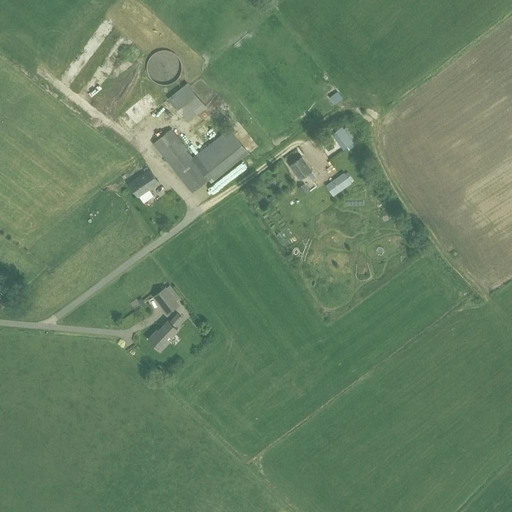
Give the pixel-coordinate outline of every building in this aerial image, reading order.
[(181,73),(182,70),(182,66),(181,63),(180,60),(178,57),(176,55),(174,53),(171,52),(168,51),(164,50),(160,51),(157,52),(154,54),(152,56),(149,59),(148,62),(147,65),(147,69),(148,74),(151,78),(152,79),(155,82),(159,84),(162,85),(167,85),(172,83),(176,80),(179,77),(181,73)] [(193,84),(198,90),(203,87),(198,81),(193,84)] [(187,122),(206,107),(187,83),(169,98),(187,122)] [(135,122),(158,103),(147,90),(124,108),(135,122)] [(192,192),(209,179),(192,158),(193,158),(187,150),(188,149),(171,128),(153,143),(192,192)] [(197,154),(193,158),(192,158),(209,179),(211,182),(249,152),(246,150),(229,128),(197,154)] [(312,180),(316,177),(312,171),(302,157),(290,166),(300,179),(307,174),(312,180)] [(138,196),(159,182),(150,169),(129,182),(138,196)] [(325,185),(333,196),(351,183),(343,172),(325,185)] [(305,184),(299,188),(304,195),(310,191),(305,184)] [(168,314),(179,305),(165,288),(154,296),(164,309),(168,314)] [(169,321),(159,332),(156,329),(147,338),(160,351),(170,342),(168,340),(177,329),(174,326),(182,318),(178,314),(170,322),(169,321)]
